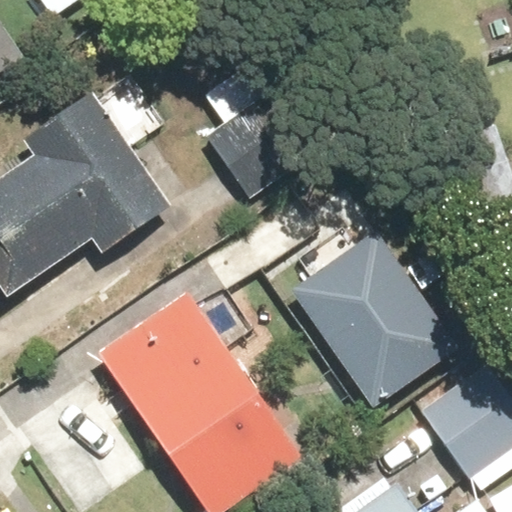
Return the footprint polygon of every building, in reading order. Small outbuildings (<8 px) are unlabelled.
[(39,0),(61,28),(96,0),(39,0)] [(0,31),(0,76),(21,61),(0,31)] [(28,163),(0,182),(0,305),(1,308),(85,249),(98,266),(170,216),(88,100),(18,149),(28,163)] [(377,239),(286,299),(365,416),(456,355),(377,239)] [(236,511),(297,471),(183,302),(91,364),(191,511),(236,511)] [(511,389),(495,365),(423,414),(482,499),(511,478),(511,389)] [(405,511),(391,491),(361,511),(405,511)]
